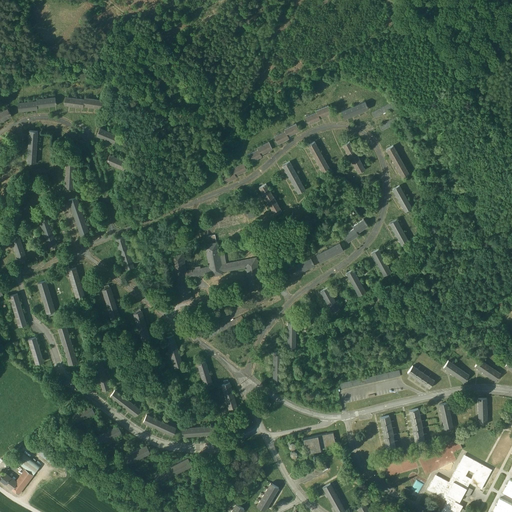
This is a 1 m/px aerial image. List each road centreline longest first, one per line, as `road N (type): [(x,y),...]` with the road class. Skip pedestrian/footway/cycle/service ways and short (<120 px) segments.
road 1 (residential): [(248,376),(269,329),(292,304),(375,242),(391,194),(379,145),(352,129),(303,136),(251,176),(114,239)]
road 2 (residential): [(21,276),(64,374),(137,432),(157,443),(210,446),(261,426)]
road 3 (residential): [(114,239),(85,257),(225,362)]
road 4 (residential): [(114,239),(98,151),(81,132),(42,118),(0,138)]
road 5 (residential): [(511,390),(470,388),(346,416)]
road 6 (residential): [(426,511),(369,474),(346,416)]
